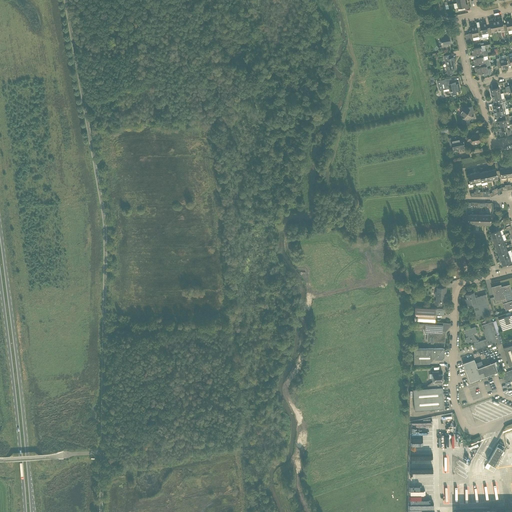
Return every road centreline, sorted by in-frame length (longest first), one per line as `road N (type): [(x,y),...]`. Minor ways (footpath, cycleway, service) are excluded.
road 1 (primary): [(31,511),(0,229)]
road 2 (track): [(462,283),(414,32),(434,13)]
road 3 (primary): [(0,283),(24,511)]
road 4 (residential): [(462,283),(453,356),(458,415),(472,431),(511,418)]
